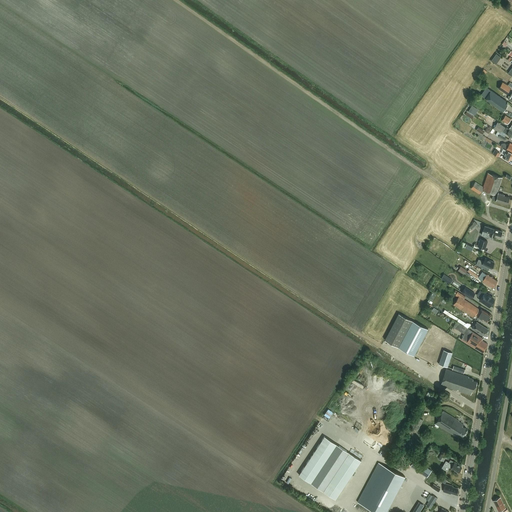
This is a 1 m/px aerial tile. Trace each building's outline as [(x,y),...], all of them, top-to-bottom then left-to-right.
[(498,89),(506,95),(511,88),(502,82),(498,89)] [(506,104),(507,102),(487,87),(481,95),(485,98),(503,111),(507,104),(506,104)] [(468,112),(475,115),(478,108),(471,105),(468,112)] [(502,121),(508,124),(511,119),(506,116),(502,121)] [(500,132),(504,126),(497,122),(493,128),(500,132)] [(510,129),(506,127),(503,131),(504,132),(506,134),(511,137),(511,136),(511,130),(510,129)] [(498,157),(501,151),(496,148),(493,154),(498,157)] [(510,161),(511,157),(511,152),(506,150),(503,157),(510,161)] [(484,186),(483,188),(475,182),(471,189),(479,194),(483,189),(483,190),(493,194),(492,200),(507,204),(509,197),(504,195),(498,193),(499,191),(498,191),(502,178),(488,173),(483,186),(484,186)] [(483,231),(490,233),(489,235),(494,237),(495,234),(501,236),(502,232),(485,226),(483,231)] [(485,249),(488,241),(480,239),(478,245),(475,244),(473,247),(483,252),(484,249),(485,249)] [(491,269),(494,262),(485,258),(482,264),(491,269)] [(467,270),(461,266),(458,271),(464,275),(467,270)] [(469,269),(467,271),(477,277),(478,275),(476,274),(477,272),(470,268),(469,269)] [(441,278),(449,284),(453,280),(444,274),(441,278)] [(493,288),(497,281),(487,274),(482,281),(493,288)] [(475,293),(465,287),(461,292),(471,299),(475,293)] [(474,318),(479,310),(464,299),(465,297),(456,290),(454,293),(456,294),(459,296),(453,305),(474,318)] [(480,300),(490,306),(494,300),(490,298),(491,297),(485,292),(480,300)] [(484,320),(487,322),(492,315),(481,309),(477,316),(483,321),(484,320)] [(398,347),(412,321),(399,314),(385,340),(398,347)] [(428,329),(412,321),(398,347),(414,356),(428,329)] [(484,352),(488,344),(482,341),(483,341),(482,340),(483,338),(457,321),(453,327),(465,334),(463,337),(465,338),(463,341),(483,353),(483,352),(484,352)] [(488,329),(477,322),(472,329),(480,334),(481,333),(484,335),(488,329)] [(444,350),(439,364),(447,367),(452,353),(444,350)] [(474,391),(477,382),(473,380),(473,379),(469,378),(469,377),(446,369),(441,385),(471,395),(472,390),(474,391)] [(391,392),(393,394),(403,387),(401,384),(391,392)] [(328,408),(322,418),(328,422),(334,411),(328,408)] [(435,424),(440,427),(458,438),(459,438),(461,436),(462,437),(464,435),(465,435),(466,433),(466,432),(467,429),(462,426),(463,424),(443,411),(435,424)] [(336,426),(341,429),(347,420),(337,413),(333,420),(338,423),(336,426)] [(336,500),(361,461),(324,436),(299,475),(336,500)] [(444,462),(447,456),(442,453),(439,459),(444,462)] [(432,470),(416,459),(411,465),(427,477),(432,470)] [(461,467),(458,465),(458,464),(451,459),(449,462),(446,461),(442,468),(447,471),(449,467),(458,472),(461,467)] [(366,503),(364,506),(375,511),(386,511),(390,505),(405,477),(385,466),(384,469),(382,472),(381,475),(379,477),(378,480),(376,483),(375,486),(373,489),(372,492),(370,495),(369,497),(367,500),(366,503)] [(457,491),(458,489),(453,487),(453,486),(446,484),(443,492),(450,494),(451,493),(456,495),(456,494),(457,494),(458,492),(457,491)] [(430,509),(437,498),(433,495),(432,496),(429,501),(426,506),(430,509)] [(499,511),(505,508),(500,497),(498,499),(497,498),(496,500),(493,501),(499,511)] [(412,511),(420,511),(425,505),(419,501),(412,511)]
